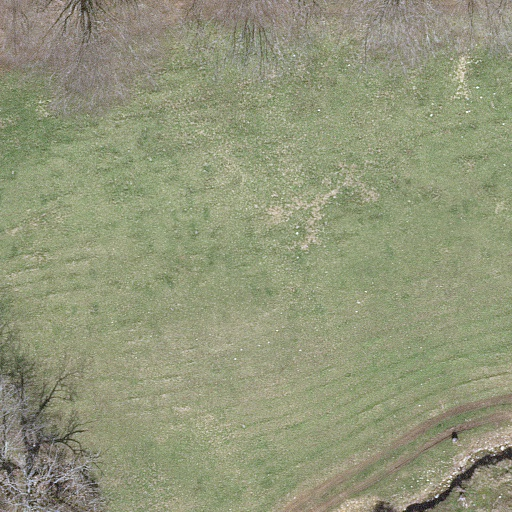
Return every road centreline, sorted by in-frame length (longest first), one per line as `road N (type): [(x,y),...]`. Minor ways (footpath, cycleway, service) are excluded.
road 1 (track): [(333,0),(0,25)]
road 2 (track): [(306,511),(328,491),(445,427),(511,409)]
